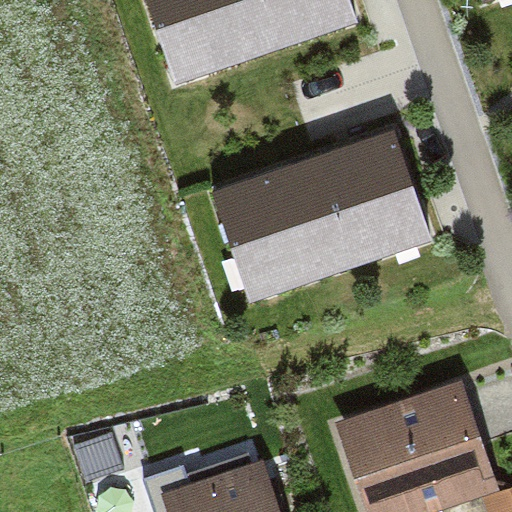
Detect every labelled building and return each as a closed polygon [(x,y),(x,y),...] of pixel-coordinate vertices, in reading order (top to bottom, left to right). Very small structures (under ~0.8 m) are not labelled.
[(352,18),(345,0),(157,0),(184,76),(352,18)] [(433,238),(393,127),(212,192),(252,303),(433,238)] [(335,423),(365,511),(437,511),(502,489),(463,379),(335,423)] [(146,480),(156,511),(283,511),(267,462),(191,487),(184,467),(146,480)] [(511,511),(511,488),(483,497),(487,511),(511,511)]
